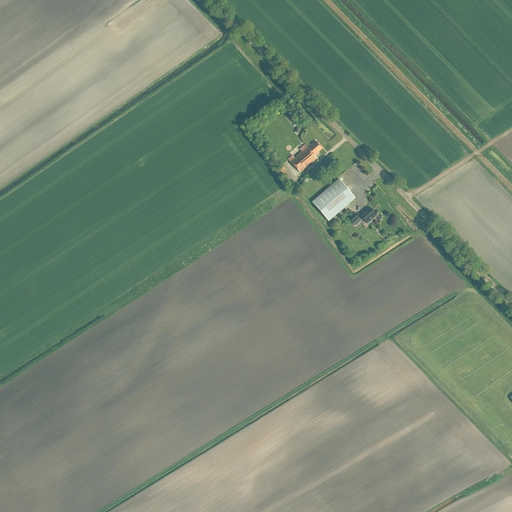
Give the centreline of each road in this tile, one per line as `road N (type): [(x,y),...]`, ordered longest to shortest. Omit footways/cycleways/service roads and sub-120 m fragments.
road 1 (unclassified): [(511,304),(210,0)]
road 2 (track): [(406,197),(511,129)]
